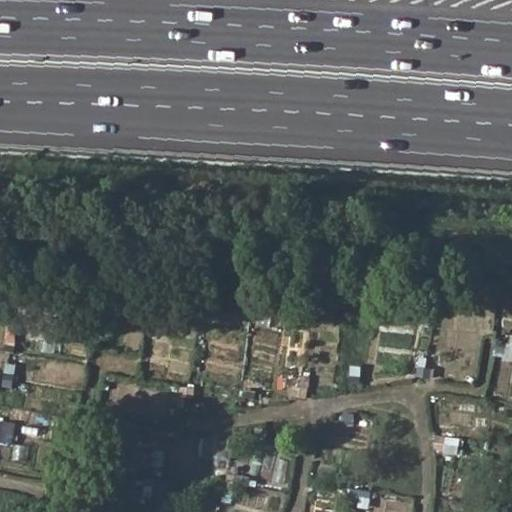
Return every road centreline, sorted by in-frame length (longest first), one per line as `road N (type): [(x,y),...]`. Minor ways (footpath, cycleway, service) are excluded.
road 1 (motorway): [(511,60),(0,36)]
road 2 (motorway): [(0,80),(511,103)]
